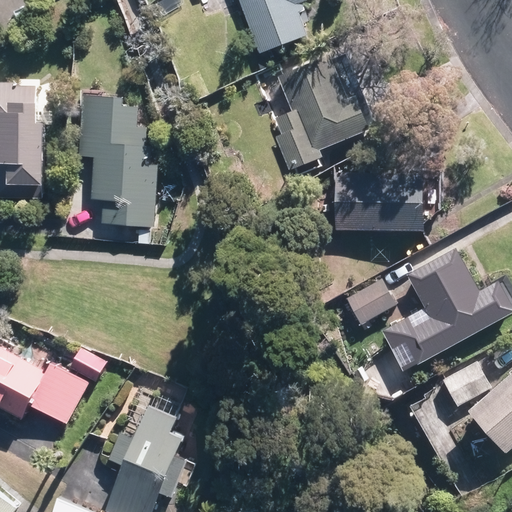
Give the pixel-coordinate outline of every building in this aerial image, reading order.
[(248,0),(266,48),(310,32),(297,0),(248,0)] [(351,100),(332,54),(284,74),(299,109),(281,116),(297,155),(370,125),(358,97),(351,100)] [(40,82),(0,81),(0,146),(0,154),(0,195),(44,196),(44,181),(48,181),(49,121),(42,121),(42,101),(40,101),(40,82)] [(88,93),(84,152),(100,153),(97,195),(108,196),(106,220),(157,224),(161,165),(154,165),(156,145),(149,144),(150,126),(141,126),(142,106),(127,105),(127,96),(88,93)] [(426,226),(426,173),(343,173),(343,225),(426,226)] [(424,358),(511,308),(511,300),(499,277),(478,289),(456,250),(401,280),(421,316),(406,325),(424,358)] [(384,275),(348,291),(362,323),(398,306),(384,275)] [(86,343),(73,361),(98,379),(111,360),(86,343)] [(0,345),(0,402),(25,415),(33,401),(69,420),(90,381),(55,362),(50,373),(0,345)] [(483,368),(452,383),(461,400),(491,385),(483,368)] [(511,376),(479,407),(511,442),(511,441),(511,376)] [(131,463),(112,507),(122,511),(154,511),(188,437),(172,431),(178,417),(153,406),(140,437),(123,430),(112,455),(131,463)] [(0,511),(14,511),(20,506),(0,489),(0,511)] [(95,511),(63,499),(58,511),(95,511)]
